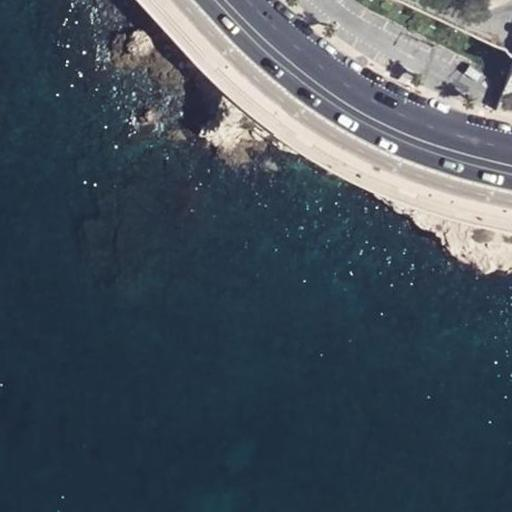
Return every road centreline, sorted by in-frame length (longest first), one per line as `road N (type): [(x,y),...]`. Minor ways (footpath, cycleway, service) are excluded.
road 1 (secondary): [(203,0),(303,93),(356,127),(416,155),(511,181)]
road 2 (secondary): [(511,150),(426,127),(370,99),(247,0)]
